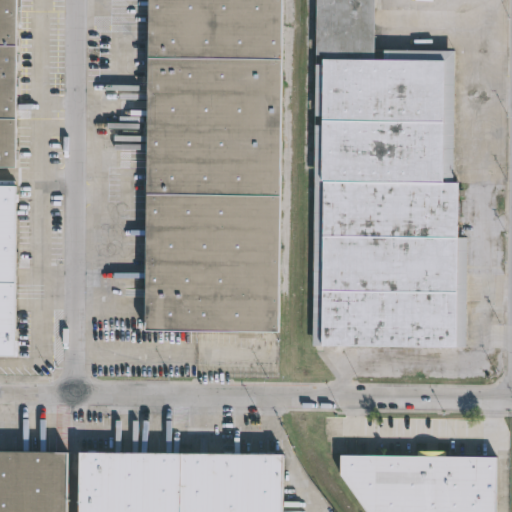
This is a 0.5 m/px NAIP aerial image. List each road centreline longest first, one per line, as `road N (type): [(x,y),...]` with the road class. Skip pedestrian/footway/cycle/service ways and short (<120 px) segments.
road 1 (residential): [(511,398),(0,393)]
road 2 (residential): [(74,394),(76,0)]
